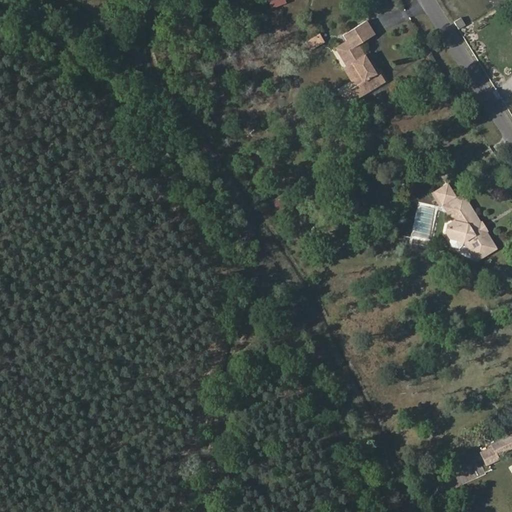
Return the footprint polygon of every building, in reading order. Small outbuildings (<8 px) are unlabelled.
[(288,6),(285,0),(269,0),(273,11),(288,6)] [(378,37),(369,21),(343,38),(346,43),(337,49),(348,68),(344,71),(356,90),(344,98),(351,110),(389,84),(375,60),(372,62),(363,47),(378,37)] [(307,40),(312,48),(325,41),(321,33),(307,40)] [(452,186),(437,195),(447,212),(462,202),(452,186)] [(474,204),(470,197),(462,202),(447,212),(455,225),(452,236),(457,242),(472,246),(482,263),(502,251),(493,237),(487,235),(484,231),(485,223),(479,213),(465,221),(461,213),(474,204)] [(461,213),(465,221),(479,213),(474,204),(461,213)] [(493,233),(488,224),(485,223),(484,231),(487,235),(493,237),(493,233)] [(511,436),(494,445),(496,449),(499,456),(511,449),(511,436)] [(453,452),(461,482),(486,475),(478,445),(453,452)] [(499,456),(496,449),(486,453),(491,465),(501,460),(499,456)]
